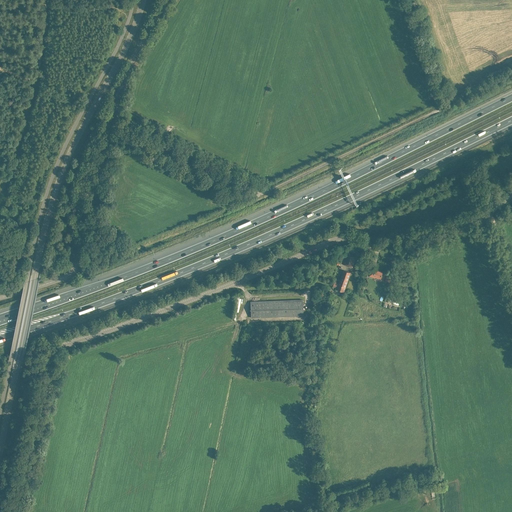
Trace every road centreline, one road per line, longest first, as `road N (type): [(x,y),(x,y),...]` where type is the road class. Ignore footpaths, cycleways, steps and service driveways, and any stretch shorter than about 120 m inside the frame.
road 1 (tertiary): [(14,511),(60,346),(341,237),(389,244),(480,216),(511,193)]
road 2 (motorway): [(511,97),(197,247),(0,321)]
road 3 (motorway): [(0,338),(282,230),(511,119)]
road 4 (tertiary): [(0,452),(50,207),(143,0)]
road 5 (unclassified): [(260,194),(511,72)]
road 6 (unclassified): [(0,297),(71,273),(113,113)]
road 7 (unclassified): [(260,194),(251,181),(113,113)]
road 8 (unknown): [(34,81),(0,206)]
road 9 (unclassified): [(113,113),(166,0)]
